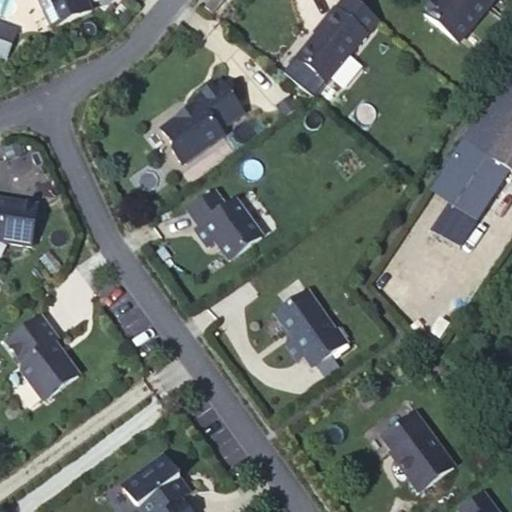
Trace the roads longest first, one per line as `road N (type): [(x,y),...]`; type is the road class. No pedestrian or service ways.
road 1 (residential): [(306,511),(113,238),(50,91)]
road 2 (residential): [(50,91),(126,55),(174,0)]
